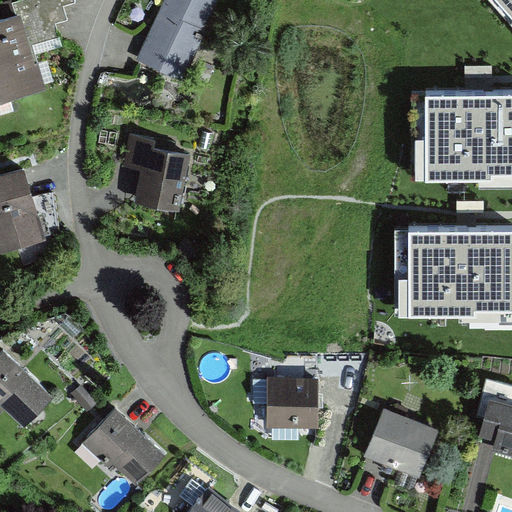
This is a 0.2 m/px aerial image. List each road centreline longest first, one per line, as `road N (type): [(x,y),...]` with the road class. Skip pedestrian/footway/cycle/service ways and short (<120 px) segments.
road 1 (residential): [(99,277),(76,156),(96,43),(114,0)]
road 2 (residential): [(350,511),(231,455),(173,397)]
road 3 (residential): [(99,277),(154,267),(175,285),(173,397)]
road 4 (residential): [(173,397),(132,349),(99,277)]
